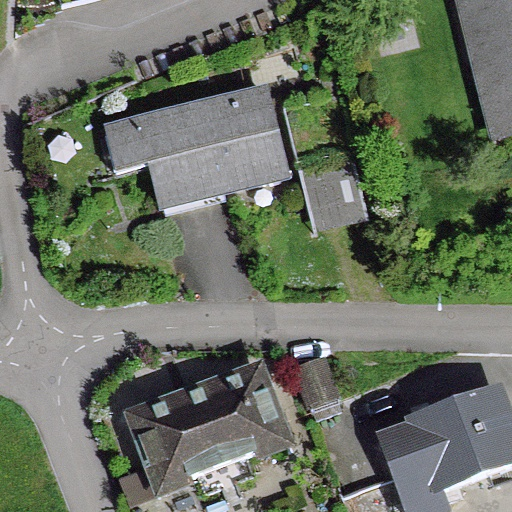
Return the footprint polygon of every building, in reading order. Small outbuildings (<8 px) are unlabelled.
[(511,0),(473,0),(490,65),(475,69),(494,145),(511,139),(511,0)] [(112,179),(145,170),(155,210),(282,178),(263,101),(103,140),(112,179)] [(333,101),(279,114),(292,170),(346,157),(333,101)] [(318,364),(291,375),(311,425),(338,415),(318,364)] [(252,378),(130,424),(150,478),(117,490),(124,510),(193,481),(200,500),(249,481),(243,463),(279,449),(252,378)] [(412,433),(377,446),(395,497),(431,484),(435,497),(511,470),(511,454),(490,396),(409,425),(412,433)]
